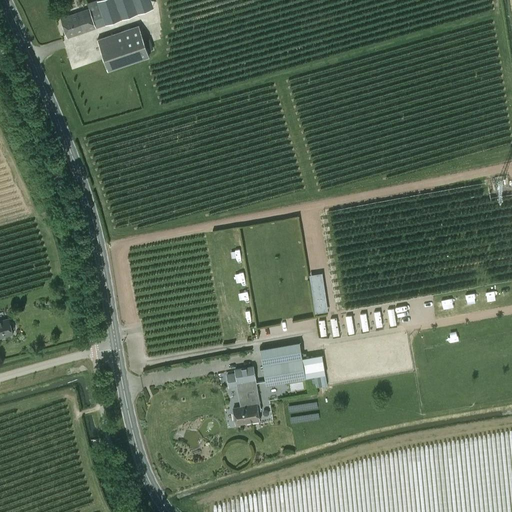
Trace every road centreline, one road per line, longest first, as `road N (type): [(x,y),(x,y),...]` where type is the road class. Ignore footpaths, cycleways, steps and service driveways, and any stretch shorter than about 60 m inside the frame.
road 1 (secondary): [(116,347),(86,196),(5,0)]
road 2 (secondary): [(168,511),(142,467),(116,347)]
